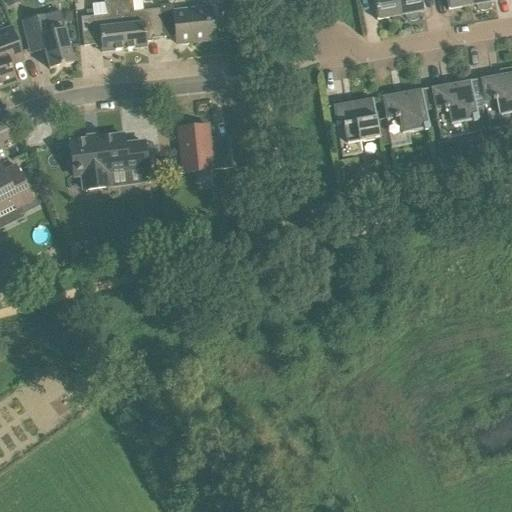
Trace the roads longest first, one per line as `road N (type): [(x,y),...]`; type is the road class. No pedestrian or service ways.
road 1 (track): [(0,315),(511,196)]
road 2 (residential): [(226,81),(83,95),(0,122)]
road 3 (residential): [(342,54),(511,24)]
